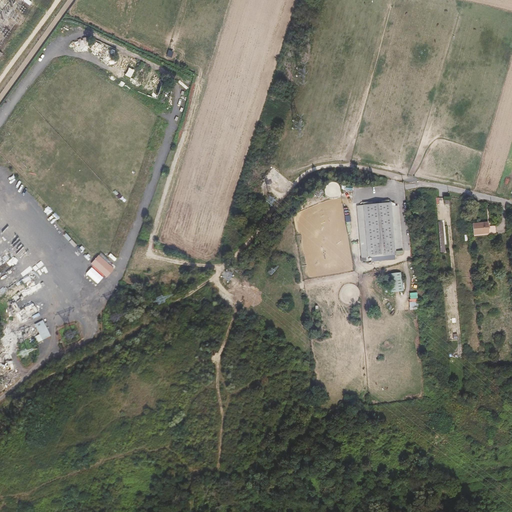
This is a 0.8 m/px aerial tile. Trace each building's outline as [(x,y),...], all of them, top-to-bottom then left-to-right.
[(362,205),(354,205),(359,258),(358,258),(358,261),(365,260),(365,257),(399,254),(395,206),(393,206),(392,204),(386,201),(386,200),(379,201),(379,203),(370,204),(370,202),(362,202),(362,205)] [(481,232),(480,220),(468,222),(468,233),(481,232)] [(101,253),(91,263),(106,277),(115,267),(101,253)] [(30,279),(26,271),(21,274),(25,281),(30,279)] [(398,272),(384,274),(387,292),(401,291),(398,272)] [(418,298),(410,299),(410,309),(418,309),(418,298)] [(37,342),(51,336),(43,320),(35,324),(40,334),(34,336),(37,342)]
